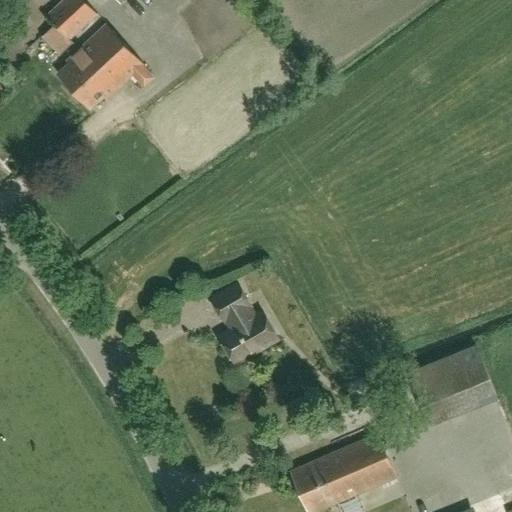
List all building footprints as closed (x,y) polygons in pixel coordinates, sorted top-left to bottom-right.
[(41,33),(58,51),(98,15),(83,0),(65,0),(47,17),(52,22),(41,33)] [(144,87),(154,78),(143,65),(144,64),(107,24),(67,62),(69,64),(58,74),(69,85),(67,86),(71,95),(79,100),(81,98),(91,109),(105,96),(107,99),(133,75),(144,87)] [(238,283),(212,299),(225,322),(227,321),(232,330),(220,336),(236,364),(279,339),(263,312),(255,316),(250,307),(251,306),(238,283)] [(430,426),(498,400),(476,345),(407,373),(430,426)] [(308,511),(316,511),(396,478),(378,434),(291,471),(308,511)] [(260,451),(244,457),(248,468),(264,461),(260,451)] [(508,506),(511,504),(511,464),(496,470),(508,506)]
